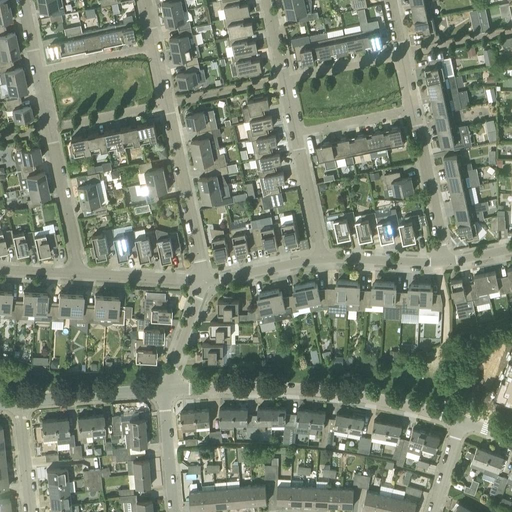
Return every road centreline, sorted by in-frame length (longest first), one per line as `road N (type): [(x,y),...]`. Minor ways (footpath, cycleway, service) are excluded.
road 1 (residential): [(460,421),(357,396),(166,389)]
road 2 (residential): [(204,281),(169,103)]
road 3 (residential): [(445,261),(414,108)]
road 4 (residential): [(80,273),(49,129)]
road 5 (residential): [(19,401),(162,390)]
road 6 (residential): [(319,259),(295,132)]
road 7 (residential): [(319,259),(445,261)]
road 8 (residential): [(80,273),(204,281)]
road 9 (residential): [(49,129),(169,103)]
road 10 (residential): [(283,78),(403,53)]
road 11 (residential): [(174,511),(162,390)]
road 12 (residential): [(295,132),(414,108)]
road 13 (residential): [(38,69),(156,44)]
